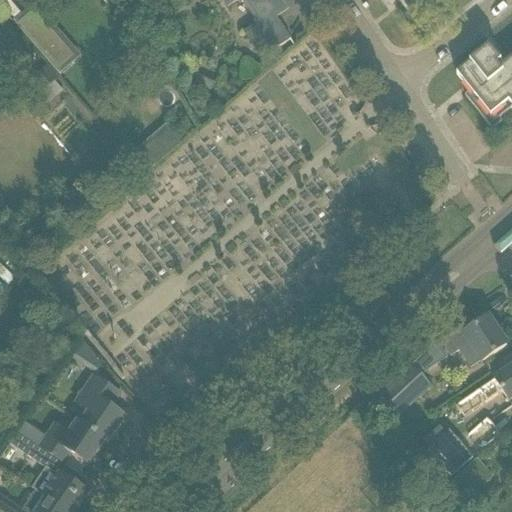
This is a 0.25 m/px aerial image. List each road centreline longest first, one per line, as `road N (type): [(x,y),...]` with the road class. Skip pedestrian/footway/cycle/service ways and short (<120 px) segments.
road 1 (unclassified): [(190,511),(496,236)]
road 2 (residential): [(396,83),(500,0)]
